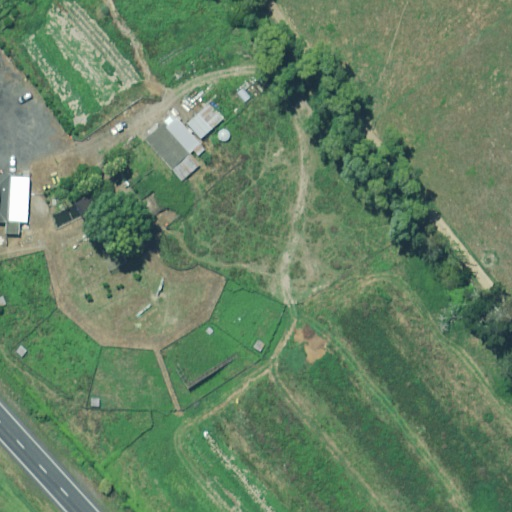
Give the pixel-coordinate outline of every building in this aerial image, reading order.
[(213,130),(199,116),(189,125),(202,140),(213,130)] [(201,145),(177,119),(168,128),(165,124),(146,141),(183,182),(201,166),(190,154),(201,145)] [(231,136),(223,129),(216,137),(224,144),(231,136)] [(0,222),(7,222),(7,235),(20,236),(20,223),(29,223),(30,177),(0,175),(0,222)] [(99,211),(91,196),(76,204),(84,219),(99,211)] [(161,211),(152,199),(145,205),(153,216),(161,211)]
